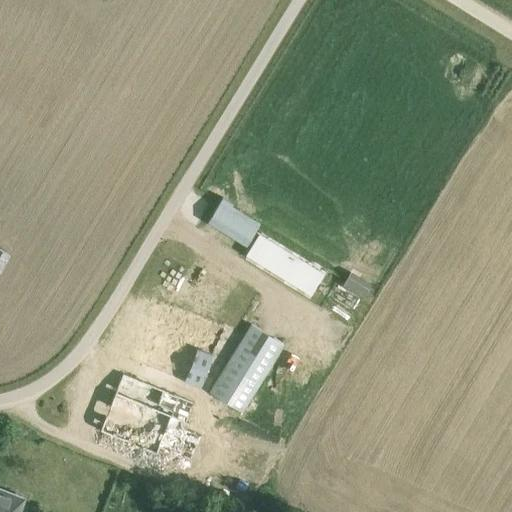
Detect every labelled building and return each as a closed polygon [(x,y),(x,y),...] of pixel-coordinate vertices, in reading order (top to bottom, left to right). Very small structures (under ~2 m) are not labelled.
[(217,228),(230,207),(232,205),(233,204),(222,197),(220,201),(207,222),(217,228)] [(261,235),(248,256),(310,294),(323,273),(261,235)] [(0,268),(9,254),(0,248),(0,268)] [(208,292),(180,275),(154,317),(182,335),(193,318),(207,326),(220,305),(206,296),(208,292)] [(328,371),(353,329),(332,315),(306,358),(328,371)] [(242,411),(284,343),(252,324),(210,391),(242,411)] [(200,387),(213,355),(155,331),(142,364),(200,387)] [(159,446),(190,459),(200,434),(186,428),(189,421),(186,420),(194,402),(122,373),(100,430),(157,452),(159,446)] [(0,511),(18,511),(22,502),(19,497),(7,492),(2,494),(0,493),(0,511)]
